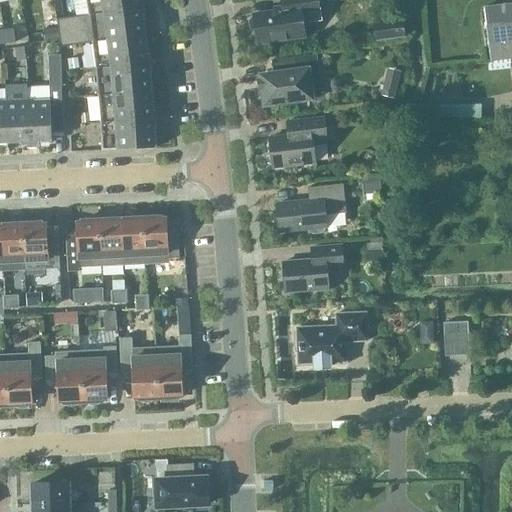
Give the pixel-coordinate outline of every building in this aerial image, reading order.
[(85,0),(89,15),(77,17),(76,8),(66,9),(67,18),(57,20),(61,47),(92,43),(95,69),(101,123),(101,151),(156,149),(154,111),(149,55),(141,0),(85,0)] [(256,31),(258,45),(305,38),(303,23),(321,20),(317,0),(281,0),(283,11),(253,15),(254,18),(252,18),(250,21),(250,29),(254,32),(256,31)] [(511,3),(485,7),(492,62),(511,59),(511,3)] [(190,14),(176,14),(176,30),(191,29),(190,14)] [(402,21),(374,24),(376,40),(404,37),(402,21)] [(17,30),(5,32),(7,46),(19,44),(17,30)] [(28,48),(18,49),(19,62),(30,62),(28,48)] [(389,50),(383,89),(399,92),(405,52),(389,50)] [(319,83),(317,70),(316,55),(272,61),(274,75),(262,77),(263,80),(258,81),(260,90),(264,89),(266,105),(282,103),(282,105),(295,103),(295,101),(311,99),(309,85),(319,83)] [(50,86),(51,100),(29,101),(31,143),(53,142),(52,132),(65,132),(62,85),(50,86)] [(9,144),(31,143),(29,101),(7,102),(9,144)] [(0,144),(9,144),(7,102),(0,102),(0,144)] [(481,105),(422,105),(422,119),(481,120),(481,105)] [(270,139),(273,168),(315,163),(313,145),(327,143),(324,118),(287,122),(289,136),(270,139)] [(309,201),(277,205),(280,233),(309,230),(309,232),(313,235),(322,234),(325,231),(325,228),(326,228),(325,216),(346,214),(343,185),(308,188),(309,201)] [(166,219),(144,220),(146,263),(168,262),(168,260),(180,259),(179,231),(167,232),(166,219)] [(146,263),(144,220),(122,221),(124,264),(146,263)] [(124,264),(122,221),(100,222),(103,266),(124,264)] [(103,266),(100,222),(78,223),(78,236),(67,236),(68,272),(81,272),(80,267),(103,266)] [(46,225),(24,226),(26,269),(60,268),(59,237),(46,237),(46,225)] [(24,226),(2,227),(4,270),(26,269),(24,226)] [(342,246),(312,249),(312,261),(283,263),(285,293),(329,290),(327,269),(344,268),(342,246)] [(115,279),(116,291),(136,291),(136,278),(115,279)] [(130,292),(115,293),(115,306),(131,305),(130,292)] [(22,297),(6,298),(7,311),(23,311),(22,297)] [(153,297),(138,298),(140,313),(154,312),(153,297)] [(75,320),(85,320),(85,300),(74,301),(75,320)] [(439,329),(439,313),(425,312),(425,328),(439,329)] [(298,348),(299,367),(316,366),(316,369),(329,368),(329,365),(347,365),(346,343),(368,341),(366,313),(336,315),(337,327),(297,329),(297,332),(294,332),(295,348),(298,348)] [(444,324),(445,336),(469,335),(468,323),(444,324)] [(156,349),(159,397),(162,397),(163,401),(177,401),(177,397),(182,396),(181,372),(193,371),(191,335),(179,336),(180,348),(156,349)] [(159,397),(156,349),(133,351),(132,338),(120,339),(122,375),(134,374),(135,399),(140,398),(143,401),(148,402),(153,400),(155,398),(159,397)] [(6,357),(8,405),(11,404),(14,406),(19,408),(24,408),(27,408),(27,404),(32,403),(31,379),(43,379),(41,343),(28,343),(29,356),(6,357)] [(81,353),(83,401),(87,401),(90,404),(95,405),(100,403),(102,400),(107,400),(106,376),(118,375),(116,347),(104,348),(104,352),(81,353)] [(80,401),(83,401),(81,353),(80,353),(80,361),(58,362),(58,356),(45,357),(47,385),(59,384),(60,402),(64,402),(67,405),(72,406),(77,404),(80,401)] [(209,488),(206,488),(206,478),(194,479),(193,465),(168,466),(169,480),(157,481),(158,507),(210,504),(209,488)] [(68,483),(33,484),(34,504),(69,503),(68,483)] [(116,490),(108,491),(109,503),(117,502),(116,490)] [(117,511),(117,502),(109,503),(109,511),(117,511)] [(69,511),(69,503),(34,504),(33,511),(69,511)]
